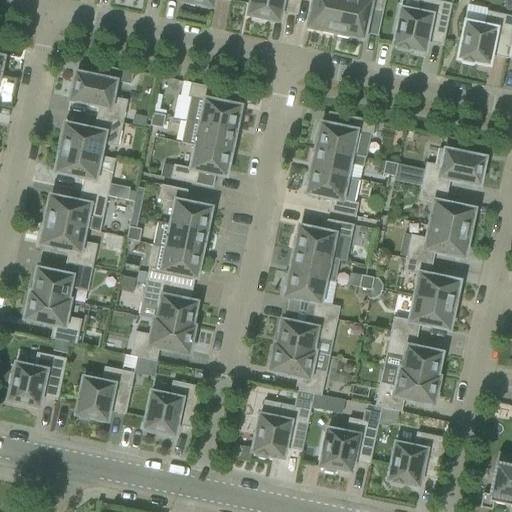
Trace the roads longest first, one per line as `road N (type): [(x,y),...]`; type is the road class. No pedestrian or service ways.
road 1 (residential): [(200,487),(288,65)]
road 2 (residential): [(449,511),(511,214)]
road 3 (residential): [(288,65),(46,18)]
road 4 (residential): [(0,250),(46,18)]
road 5 (residential): [(511,115),(288,65)]
road 6 (residential): [(200,487),(57,458)]
